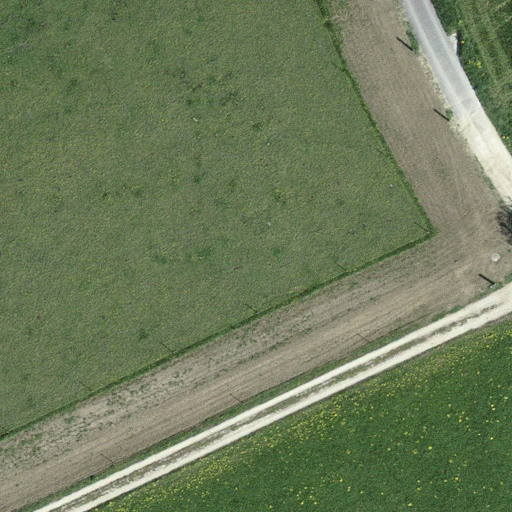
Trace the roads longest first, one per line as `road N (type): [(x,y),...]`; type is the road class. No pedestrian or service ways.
road 1 (track): [(58,511),(511,293)]
road 2 (track): [(412,0),(511,191)]
